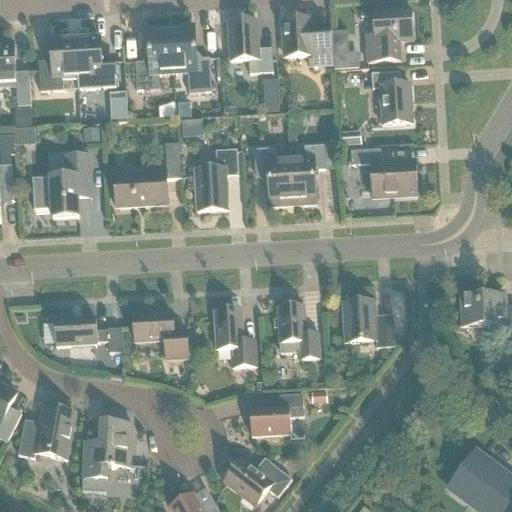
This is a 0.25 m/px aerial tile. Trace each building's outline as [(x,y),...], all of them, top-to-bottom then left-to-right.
[(398,63),(397,42),(414,41),(412,14),(372,17),(374,38),(366,39),(368,66),(401,64),(401,63),(398,63)] [(311,37),(310,21),(283,22),(286,62),(308,60),(308,68),(333,66),(331,34),(330,34),(330,36),(311,37)] [(259,52),(257,24),(228,25),(231,65),(249,64),(250,77),(273,76),(272,51),(259,52)] [(171,29),(173,77),(188,76),(189,97),(212,95),(210,61),(196,62),(194,28),(171,29)] [(159,78),(173,77),(171,29),(147,30),(149,65),(135,65),(137,94),(160,93),(159,78)] [(75,42),(77,78),(93,78),(94,92),(116,91),(115,66),(102,66),(100,41),(75,42)] [(62,79),(77,78),(75,42),(50,44),(52,69),(39,70),(40,95),(63,94),(62,79)] [(16,76),(14,46),(0,46),(0,89),(16,88),(17,110),(31,109),(29,75),(16,76)] [(400,88),(399,75),(372,77),(373,92),(380,92),(382,129),(413,127),(410,87),(400,88)] [(126,113),(114,114),(115,126),(127,125),(126,113)] [(84,146),(99,145),(99,131),(83,132),(84,146)] [(340,149),(362,148),(360,133),(339,135),(340,149)] [(13,139),(0,140),(0,158),(0,160),(14,159),(13,139)] [(181,182),(179,147),(178,147),(178,150),(166,151),(166,148),(165,148),(167,174),(115,177),(117,212),(167,209),(166,183),(181,182)] [(290,161),(293,209),(317,208),(315,174),(326,173),(325,148),(304,150),(305,160),(290,161)] [(293,209),(290,161),(276,162),(276,151),(254,152),(255,177),(268,176),(270,211),(293,209)] [(381,166),(381,152),(351,154),(351,168),(371,167),(373,201),(417,198),(417,197),(414,197),(412,166),(415,166),(415,164),(381,166)] [(197,215),(228,213),(226,180),(238,179),(237,153),(215,155),(217,172),(194,173),(197,215)] [(64,160),(65,180),(33,182),(35,213),(52,212),(52,222),(79,220),(78,202),(91,201),(89,158),(64,160)] [(0,226),(1,227),(0,208),(0,205),(14,204),(12,168),(0,168),(0,226)] [(511,309),(505,310),(504,297),(462,299),(463,329),(458,329),(458,330),(487,328),(488,340),(511,338),(511,309)] [(375,319),(374,305),(344,307),(346,345),(376,344),(376,351),(396,350),(394,318),(375,319)] [(306,337),(304,309),(277,311),(280,357),(301,355),(302,363),(320,362),(319,336),(306,337)] [(243,344),(241,313),(215,314),(217,354),(232,353),(233,372),(257,371),(255,344),(243,344)] [(56,324),(56,316),(55,316),(57,351),(58,351),(58,350),(96,347),(96,349),(97,349),(97,346),(109,345),(109,356),(123,356),(122,332),(108,333),(108,334),(96,334),(95,320),(94,320),(94,321),(56,324)] [(173,333),(172,317),(134,319),(136,346),(165,344),(166,363),(188,362),(186,333),(173,333)] [(0,388),(0,425),(0,426),(0,425),(0,442),(7,446),(22,417),(20,416),(20,417),(9,412),(17,396),(0,388)] [(312,407),(327,406),(327,394),(311,395),(312,407)] [(252,440),(291,438),(290,421),(304,421),(302,397),(278,399),(279,412),(250,413),(252,440)] [(67,463),(76,420),(43,413),(40,426),(36,432),(25,429),(27,424),(25,423),(18,459),(34,462),(36,454),(51,456),(50,460),(67,463)] [(130,470),(133,428),(101,426),(100,453),(85,452),(83,481),(107,482),(108,469),(111,469),(111,471),(115,471),(115,470),(130,470)] [(511,511),(511,478),(475,452),(445,493),(470,511),(511,511)] [(301,472),(303,460),(289,457),(287,469),(301,472)] [(262,477),(242,462),(224,486),(255,511),(268,494),(278,501),(292,483),(270,466),(262,477)] [(201,511),(194,497),(169,511),(217,511),(216,509),(215,510),(211,511),(207,511),(203,510),(201,511)]
